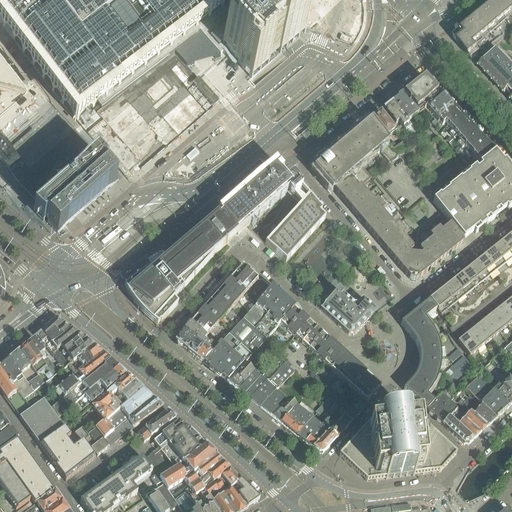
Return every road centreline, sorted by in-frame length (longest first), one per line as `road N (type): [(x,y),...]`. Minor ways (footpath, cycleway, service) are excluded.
road 1 (residential): [(156,343),(240,253),(352,347),(414,302)]
road 2 (residential): [(58,299),(286,503)]
road 3 (residential): [(465,461),(389,396),(312,477)]
road 4 (residential): [(312,477),(156,343)]
road 5 (residential): [(414,302),(302,169)]
road 6 (residential): [(414,26),(422,56),(511,152)]
road 7 (tertiary): [(92,283),(187,216),(203,192)]
road 8 (residential): [(241,107),(138,197)]
road 9 (residential): [(511,120),(419,21)]
road 10 (residential): [(511,222),(414,302)]
road 11 (residential): [(346,68),(310,55),(241,107)]
